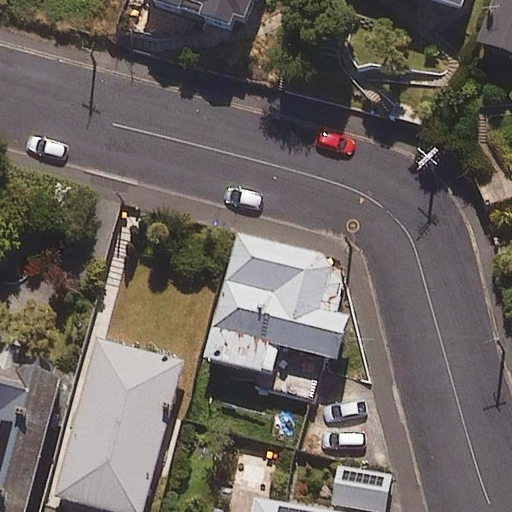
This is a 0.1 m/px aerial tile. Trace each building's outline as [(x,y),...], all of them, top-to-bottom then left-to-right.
[(145,0),(140,16),(242,53),(261,0),(145,0)] [(378,0),(379,0),(465,26),(472,0),(378,0)] [(511,0),(502,0),(482,64),(511,74),(511,0)] [(244,243),(204,377),(315,410),(325,376),(340,380),(353,337),(334,331),(350,275),(244,243)] [(149,511),(185,375),(98,352),(56,508),(71,511),(149,511)] [(33,511),(66,392),(0,374),(0,511),(33,511)] [(388,511),(394,483),(341,473),(334,511),(388,511)]
